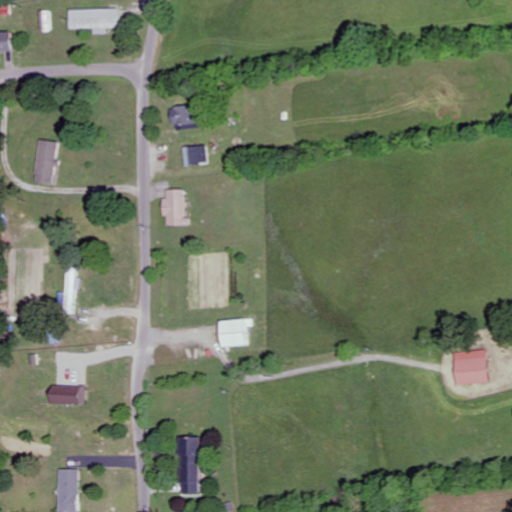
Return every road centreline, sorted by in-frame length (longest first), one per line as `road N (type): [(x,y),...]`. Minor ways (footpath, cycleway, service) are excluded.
road 1 (residential): [(148,511),(148,132),(164,0)]
road 2 (residential): [(0,75),(151,68)]
